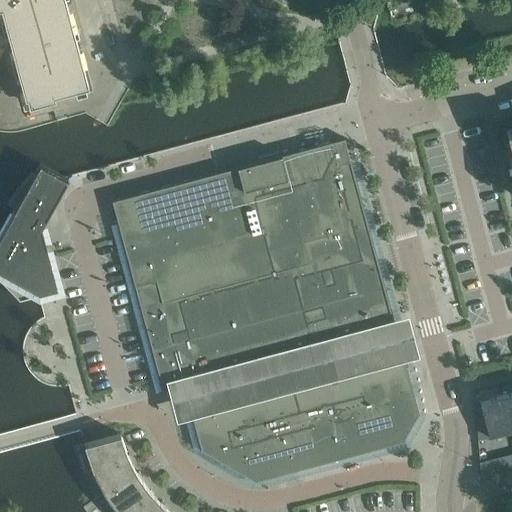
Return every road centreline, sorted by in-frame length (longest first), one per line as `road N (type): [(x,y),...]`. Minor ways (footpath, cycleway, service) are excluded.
road 1 (unclassified): [(449,475),(453,408),(379,122)]
road 2 (residential): [(131,412),(162,426),(171,451),(198,481),(242,499),(287,497),(387,472),(449,475)]
road 3 (residential): [(511,86),(379,122)]
road 4 (unclassified): [(379,122),(348,0)]
